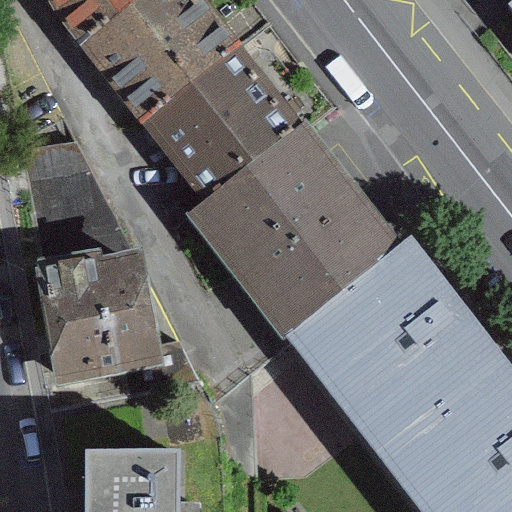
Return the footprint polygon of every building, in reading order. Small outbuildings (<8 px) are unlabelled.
[(215,0),(57,0),(93,51),(217,204),(298,140),(315,124),(215,0)] [(85,233),(108,226),(83,139),(28,155),(45,212),(76,204),(85,233)] [(198,219),(300,346),(397,269),(298,140),(217,204),(198,219)] [(300,346),(431,511),(511,511),(511,412),(397,269),(300,346)] [(169,379),(146,270),(41,292),(64,401),(169,379)] [(192,511),(194,461),(92,458),(90,511),(192,511)]
